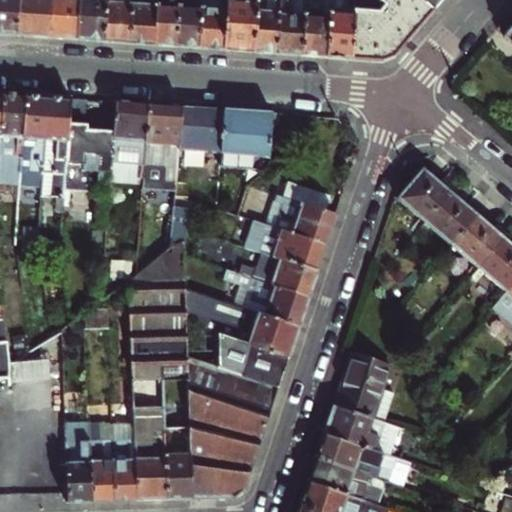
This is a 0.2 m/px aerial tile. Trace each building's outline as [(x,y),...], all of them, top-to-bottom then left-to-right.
[(12,31),(14,0),(0,0),(0,30),(0,31),(12,31)] [(26,32),(28,0),(14,0),(12,31),(26,32)] [(28,0),(26,32),(36,33),(45,34),(47,0),(28,0)] [(47,0),(45,34),(56,34),(70,35),(72,0),(47,0)] [(100,37),(102,0),(72,0),(70,35),(84,36),(100,37)] [(124,39),(126,0),(102,0),(100,37),(110,38),(124,39)] [(149,40),(151,0),(126,0),(124,39),(137,39),(149,40)] [(170,42),(173,2),(163,1),(163,0),(151,0),(149,40),(158,41),(170,42)] [(191,44),(194,4),(185,3),(185,0),(172,0),(173,2),(170,42),(179,43),(191,44)] [(217,45),(220,0),(194,0),(194,4),(191,44),(203,44),(217,45)] [(248,47),(251,0),(220,0),(217,45),(233,46),(248,47)] [(270,49),(272,0),(251,0),(248,47),(258,48),(270,49)] [(294,51),(297,0),(272,0),(270,49),(281,50),(294,51)] [(319,52),(322,0),(297,0),(294,51),(305,51),(319,52)] [(343,54),(346,10),(341,9),(341,0),(322,0),(319,52),(331,53),(343,54)] [(432,0),(380,0),(373,7),(347,4),(346,10),(343,54),(362,55),(373,56),(389,49),(432,0)] [(511,30),(503,41),(511,48),(511,30)] [(5,91),(0,168),(0,181),(22,182),(28,92),(17,91),(5,91)] [(40,93),(28,92),(22,182),(22,184),(44,185),(50,94),(40,93)] [(50,94),(44,185),(44,193),(67,195),(68,192),(74,95),(61,94),(50,94)] [(82,96),(74,95),(68,192),(112,194),(113,177),(117,128),(90,127),(90,122),(87,121),(88,96),(82,96)] [(117,128),(113,177),(141,179),(141,173),(146,174),(151,100),(135,99),(119,98),(117,128)] [(151,100),(146,174),(146,182),(179,185),(182,142),(185,102),(168,101),(151,100)] [(185,102),(182,142),(225,145),(228,104),(202,103),(185,102)] [(225,145),(225,159),(262,161),(267,157),(268,148),(272,148),(273,136),(275,107),(247,105),(228,104),(225,145)] [(275,107),(273,136),(287,137),(289,108),(275,107)] [(398,198),(425,220),(454,186),(445,178),(442,182),(433,175),(423,167),(398,198)] [(288,180),(284,194),(327,208),(331,194),(288,180)] [(454,186),(425,220),(453,244),(479,214),(468,205),(462,200),(466,195),(454,186)] [(278,192),(269,221),(326,241),(332,225),(336,212),(327,208),(284,194),(278,192)] [(479,214),(453,244),(480,267),(509,233),(498,223),(495,227),(487,221),(479,214)] [(247,244),(263,249),(318,268),(322,256),(326,241),(269,221),(256,217),(247,244)] [(41,241),(42,224),(26,224),(25,240),(41,241)] [(511,234),(509,233),(480,267),(507,289),(511,283),(511,234)] [(163,427),(162,378),(185,377),(187,382),(189,383),(271,411),(275,398),(278,387),(243,375),(185,355),(183,286),(182,251),(182,249),(182,244),(175,244),(140,268),(131,274),(134,421),(135,501),(149,500),(165,500),(163,427)] [(182,249),(182,251),(224,266),(224,260),(182,249)] [(252,268),(249,275),(308,296),(314,279),(318,268),(263,249),(256,269),(252,268)] [(226,300),(225,278),(224,266),(182,251),(183,286),(226,300)] [(308,296),(249,275),(224,266),(225,278),(239,283),(232,302),(258,311),(299,325),(303,311),(306,304),(308,296)] [(226,305),(226,300),(183,286),(185,355),(243,375),(254,343),(289,355),(293,341),(299,325),(258,311),(248,341),(233,336),(234,331),(218,325),(217,310),(226,305)] [(511,292),(507,289),(500,297),(511,307),(511,292)] [(254,343),(243,375),(278,387),(284,370),(289,355),(254,343)] [(374,419),(384,390),(393,365),(357,353),(348,379),(338,407),(374,419)] [(7,364),(8,383),(50,382),(49,363),(7,364)] [(189,427),(187,427),(189,455),(191,499),(233,498),(239,494),(244,490),(271,411),(189,383),(189,427)] [(384,390),(374,419),(386,423),(395,394),(384,390)] [(386,423),(374,419),(338,407),(333,422),(328,436),(395,458),(397,451),(396,448),(399,438),(402,436),(405,429),(386,423)] [(91,502),(88,421),(64,422),(66,492),(66,503),(77,503),(91,502)] [(114,502),(112,422),(112,421),(88,421),(91,502),(102,502),(114,502)] [(124,501),(135,501),(134,421),(112,422),(114,502),(124,501)] [(191,499),(189,455),(177,456),(176,427),(163,427),(165,500),(177,500),(191,499)] [(320,459),(391,483),(399,459),(395,458),(328,436),(324,447),(320,459)] [(312,483),(380,506),(385,492),(389,494),(393,484),(391,483),(320,459),(316,471),(312,483)] [(385,511),(387,509),(380,506),(312,483),(308,495),(304,506),(320,511),(385,511)]
